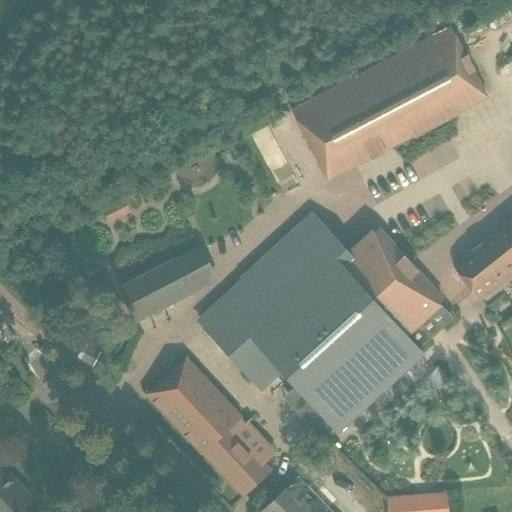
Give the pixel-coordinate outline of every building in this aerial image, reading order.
[(487,97),(450,27),(291,110),(319,163),(347,148),(356,166),(487,97)] [(124,199),(102,210),(109,223),(131,213),(124,199)] [(314,217),(200,322),(206,328),(260,388),(283,367),(375,283),(350,255),(314,217)] [(482,245),(453,268),(480,301),(511,275),(511,220),(511,221),(510,219),(481,243),(482,245)] [(375,283),(283,367),(340,430),(405,370),(421,356),(403,336),(443,300),(378,230),(350,255),(375,283)] [(125,280),(142,313),(198,284),(181,251),(125,280)] [(77,358),(94,366),(101,353),(84,345),(77,358)] [(248,499),(273,476),(233,433),(245,421),(191,363),(154,397),(248,499)] [(0,511),(22,511),(34,500),(0,465),(0,511)] [(332,511),(329,508),(338,499),(323,482),(313,491),(299,476),(260,511),(332,511)] [(387,498),(387,511),(449,511),(448,494),(387,498)]
